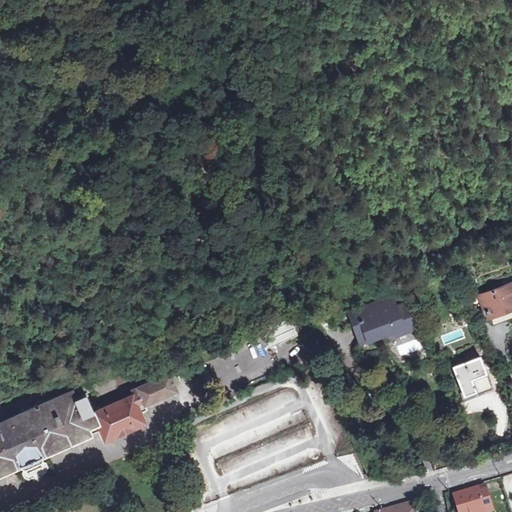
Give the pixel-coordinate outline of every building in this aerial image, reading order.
[(511,304),(511,280),(484,292),(489,304),(483,306),(486,313),(491,311),(492,312),(511,304)] [(396,328),(397,333),(407,329),(405,324),(414,321),(407,301),(398,305),(395,294),(367,304),(369,309),(353,315),(360,334),(368,332),(370,337),(396,328)] [(511,304),(492,312),(495,321),(511,314),(511,304)] [(291,317),(261,324),(267,346),(296,339),(291,317)] [(485,372),(488,371),(483,355),(458,363),(458,360),(454,361),(466,394),(489,386),(485,372)] [(0,473),(21,464),(22,465),(28,466),(44,458),(45,453),(102,428),(107,438),(148,419),(143,409),(150,406),(148,400),(179,386),(168,364),(161,367),(163,373),(132,387),(134,391),(114,400),(108,403),(94,409),(91,402),(94,401),(92,398),(90,399),(86,391),(75,396),(72,388),(20,411),(0,420),(0,473)] [(105,397),(111,394),(119,391),(121,384),(119,382),(128,378),(130,374),(129,367),(90,385),(93,394),(97,392),(98,394),(105,397)] [(111,394),(105,397),(108,403),(114,400),(111,394)] [(0,407),(15,401),(13,397),(0,402),(0,407)] [(0,407),(0,420),(20,411),(15,401),(0,407)] [(507,435),(506,416),(495,417),(496,436),(507,435)] [(455,489),(456,495),(477,489),(477,487),(476,483),(455,489)] [(480,485),(477,487),(477,489),(484,511),(483,511),(486,511),(488,511),(480,485)] [(483,511),(484,511),(477,489),(456,495),(461,511),(483,511)] [(415,511),(412,502),(378,511),(415,511)]
